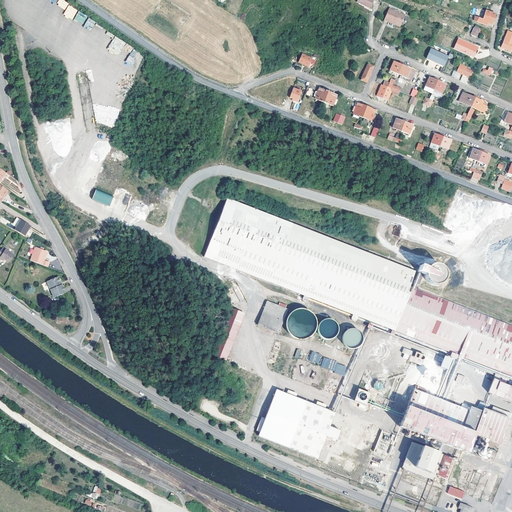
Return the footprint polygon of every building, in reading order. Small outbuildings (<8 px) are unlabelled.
[(78,9),(62,0),(58,0),(56,5),(65,10),(63,14),(72,20),(78,9)] [(393,22),(401,25),(405,16),(389,8),(383,20),(392,24),(393,22)] [(496,14),(485,10),(483,17),(479,15),(476,17),(475,21),(486,25),(487,23),(492,25),(496,14)] [(83,25),(88,16),(79,11),(74,20),(83,25)] [(88,18),(83,27),(91,31),(96,21),(88,18)] [(479,30),(474,28),(471,35),(476,37),(479,30)] [(500,48),(508,51),(511,43),(511,41),(511,33),(507,31),(504,40),(500,48)] [(114,36),(107,50),(119,56),(126,42),(114,36)] [(476,47),(458,39),(454,48),(472,57),(476,47)] [(132,65),(138,51),(132,49),(126,63),(132,65)] [(302,54),(298,63),(308,67),(312,59),(302,54)] [(397,77),(398,75),(402,64),(399,62),(398,64),(394,62),(388,73),(397,77)] [(364,72),(370,75),(374,67),(368,64),(364,72)] [(402,64),(398,75),(410,81),(415,71),(405,67),(406,65),(402,64)] [(456,72),(462,74),(465,68),(459,65),(456,72)] [(465,68),(462,74),(469,78),(472,71),(465,68)] [(366,83),(370,75),(364,72),(363,74),(360,80),(366,83)] [(462,75),(460,81),(466,84),(469,78),(462,75)] [(431,93),(433,90),(438,79),(434,78),(433,79),(428,78),(423,90),(431,93)] [(383,85),(392,89),(393,85),(395,81),(391,79),(389,83),(385,81),(383,85)] [(443,82),(438,79),(433,90),(441,94),(445,85),(442,84),(443,82)] [(302,91),(293,88),(289,98),(292,99),(294,99),(294,100),(297,102),(302,91)] [(315,99),(323,102),(327,92),(319,88),(317,92),(316,91),(314,96),(315,97),(315,99)] [(327,92),(323,102),(332,106),(332,104),(334,104),(336,99),(334,98),(336,95),(327,92)] [(458,102),(471,107),(475,96),(473,95),(473,97),(462,93),(458,102)] [(483,113),(486,106),(481,104),(482,101),(477,99),(478,97),(475,96),(471,107),(483,113)] [(354,114),(362,117),(366,107),(358,104),(356,107),(354,106),(352,111),(354,112),(354,114)] [(366,107),(362,117),(370,120),(371,119),(373,119),(375,114),(373,113),(374,110),(366,107)] [(345,117),(336,114),(333,122),(342,125),(345,117)] [(392,128),(400,131),(405,120),(403,119),(402,121),(395,118),(392,128)] [(405,120),(400,131),(408,135),(412,125),(406,123),(407,121),(405,120)] [(387,139),(396,142),(397,139),(392,137),(393,134),(390,133),(387,139)] [(438,150),(439,146),(443,135),(439,134),(439,135),(434,133),(429,146),(438,150)] [(443,135),(439,146),(447,149),(451,140),(446,138),(447,136),(443,135)] [(418,143),(415,150),(421,152),(424,146),(418,143)] [(469,158),(478,161),(482,150),(478,149),(477,150),(473,149),(469,158)] [(482,150),(478,161),(486,164),(489,155),(485,153),(486,152),(482,150)] [(511,188),(511,186),(511,182),(505,180),(503,184),(511,188)] [(113,196),(96,190),(92,199),(109,206),(113,196)] [(205,257),(252,275),(303,295),(511,376),(511,386),(505,384),(508,378),(496,373),(488,392),(511,401),(511,325),(419,289),(424,276),(425,277),(426,281),(428,284),(431,286),(433,287),(436,287),(439,287),(441,285),(443,283),(445,281),(445,278),(445,275),(445,273),(443,271),(441,269),(438,267),(435,267),(432,267),(429,269),(428,270),(420,267),(413,287),(411,286),(417,271),(228,198),(205,257)] [(18,224),(17,226),(14,231),(25,236),(30,226),(20,220),(18,224)] [(2,248),(0,250),(0,259),(3,261),(4,260),(8,263),(13,255),(2,248)] [(30,261),(47,268),(49,263),(44,262),(47,253),(46,252),(36,248),(35,249),(30,261)] [(58,278),(47,282),(53,299),(64,295),(58,278)] [(279,333),(285,316),(288,309),(286,308),(278,305),(267,301),(264,308),(257,325),(279,333)] [(338,330),(337,321),(329,318),(326,318),(320,316),(317,316),(317,314),(302,307),(293,309),(286,324),(288,333),(303,340),(305,339),(306,344),(308,339),(310,340),(314,339),(314,338),(318,338),(317,341),(320,342),(321,342),(325,343),(327,343),(332,345),(338,330)] [(232,309),(214,355),(225,359),(243,313),(232,309)] [(343,343),(344,345),(346,347),(348,348),(351,349),(353,349),(356,348),(358,347),(360,345),(362,343),(362,340),(362,338),(362,335),(360,333),(358,331),(356,330),(354,329),(351,329),(348,329),(346,331),(344,333),(343,335),(342,337),(342,340),(343,343)] [(425,356),(402,347),(400,352),(402,353),(401,357),(421,365),(425,356)] [(318,364),(322,355),(312,351),(309,361),(318,364)] [(347,365),(323,358),(320,368),(345,374),(347,365)] [(471,379),(459,374),(456,382),(468,386),(471,379)] [(359,387),(354,399),(366,404),(371,392),(359,387)] [(326,436),(330,427),(336,412),(335,412),(277,389),(258,436),(317,459),(326,436)] [(510,418),(491,411),(484,409),(484,411),(470,406),(469,410),(443,400),(438,398),(413,389),(399,426),(409,430),(407,436),(411,438),(439,448),(441,443),(471,454),(478,434),(500,443),(510,418)] [(491,411),(510,418),(511,414),(493,406),(491,411)] [(479,438),(475,447),(481,449),(482,446),(484,447),(486,441),(479,438)] [(445,478),(452,458),(445,455),(439,470),(437,470),(443,455),(412,442),(402,468),(433,480),(436,472),(438,472),(437,475),(445,478)] [(97,499),(101,488),(95,486),(91,497),(97,499)] [(464,492),(450,487),(448,493),(462,498),(464,492)]
